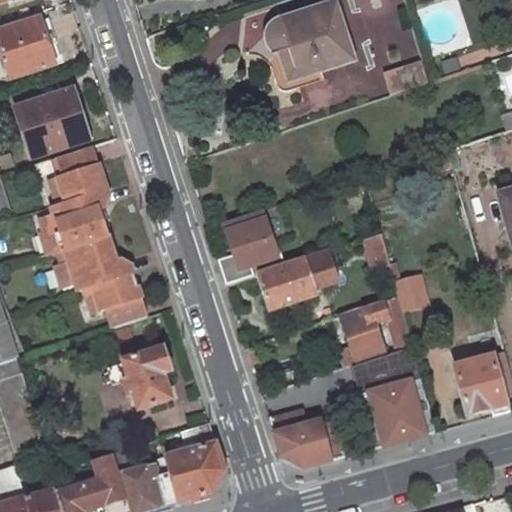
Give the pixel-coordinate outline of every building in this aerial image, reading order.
[(264,30),(243,52),(257,60),(261,63),(266,68),(279,88),(284,91),(289,91),(298,89),(296,84),(319,77),(318,71),(351,61),(332,3),(277,21),(273,23),(268,26),(264,30)] [(38,16),(0,28),(0,42),(11,76),(53,62),(38,16)] [(420,59),(387,70),(393,91),(426,80),(420,59)] [(70,89),(86,137),(91,135),(82,107),(80,107),(74,87),(70,89)] [(29,156),(86,137),(70,89),(13,107),(29,156)] [(511,109),(499,113),(504,131),(511,128),(511,109)] [(97,161),(91,143),(84,146),(89,164),(97,161)] [(112,232),(102,206),(105,202),(101,190),(106,187),(97,161),(89,164),(84,146),(57,155),(62,172),(49,177),(57,202),(51,204),(53,211),(39,217),(50,251),(56,249),(60,261),(54,263),(62,286),(74,282),(76,290),(82,288),(90,313),(103,308),(109,327),(137,317),(128,291),(136,288),(130,271),(126,272),(122,260),(119,258),(116,258),(115,259),(106,233),(112,232)] [(511,244),(511,187),(497,192),(511,244)] [(233,254),(269,242),(259,209),(222,221),(233,254)] [(366,238),(375,266),(388,262),(380,233),(366,238)] [(256,273),(268,308),(314,294),(311,287),(335,279),(325,251),(302,259),(266,270),(256,273)] [(223,284),(256,273),(253,264),(220,274),(223,284)] [(396,295),(400,309),(425,302),(417,274),(392,280),(396,295)] [(128,291),(137,317),(146,315),(136,288),(128,291)] [(348,365),(378,355),(368,325),(387,318),(396,350),(410,345),(400,309),(396,295),(339,314),(349,346),(337,349),(343,366),(348,365)] [(0,362),(15,358),(2,320),(0,309),(0,308),(0,362)] [(122,358),(141,352),(138,341),(119,347),(122,358)] [(133,390),(137,406),(168,397),(160,372),(166,370),(159,347),(141,352),(122,358),(128,376),(122,377),(126,392),(133,390)] [(494,414),(506,411),(502,395),(511,392),(511,386),(503,354),(492,356),(487,358),(451,367),(465,413),(492,407),(494,414)] [(15,358),(0,362),(0,405),(18,463),(45,454),(15,358)] [(111,381),(122,377),(128,376),(122,358),(106,363),(111,381)] [(417,380),(371,393),(388,454),(435,441),(417,380)] [(278,452),(302,466),(343,455),(339,443),(332,419),(319,423),(317,419),(303,422),(299,408),(266,417),(278,452)] [(131,511),(210,491),(221,468),(206,422),(180,430),(184,444),(193,441),(195,447),(186,450),(165,457),(169,471),(168,471),(157,474),(143,478),(133,446),(132,446),(122,450),(113,453),(126,496),(131,511)] [(132,446),(125,425),(115,429),(122,450),(132,446)] [(193,441),(184,444),(186,450),(195,447),(193,441)] [(82,511),(82,510),(106,503),(126,496),(113,453),(92,460),(98,479),(55,493),(61,511),(82,511)] [(152,460),(157,474),(168,471),(169,471),(165,457),(152,460)] [(0,511),(61,511),(55,492),(54,491),(0,504),(0,511)]
